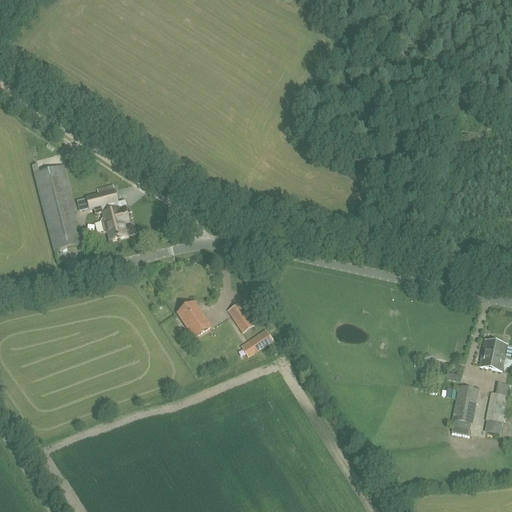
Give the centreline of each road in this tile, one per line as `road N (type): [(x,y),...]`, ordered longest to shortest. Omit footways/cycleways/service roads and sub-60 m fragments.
road 1 (tertiary): [(511,303),(243,245),(207,245)]
road 2 (tertiary): [(207,245),(0,296)]
road 3 (track): [(143,185),(0,87)]
